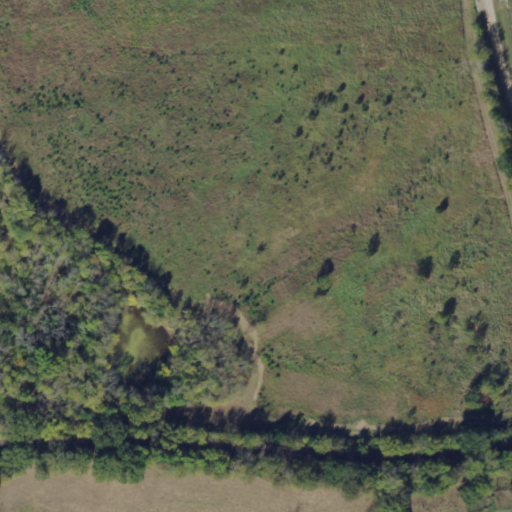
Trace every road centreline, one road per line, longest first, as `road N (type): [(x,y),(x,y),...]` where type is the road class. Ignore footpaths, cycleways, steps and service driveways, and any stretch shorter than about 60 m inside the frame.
road 1 (residential): [(376,463),(224,451),(0,449)]
road 2 (residential): [(376,463),(511,452)]
